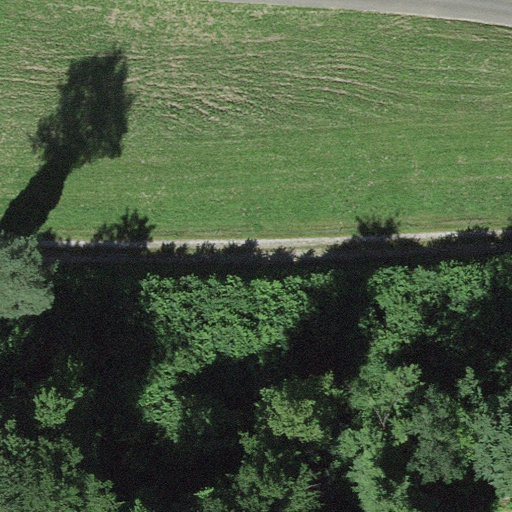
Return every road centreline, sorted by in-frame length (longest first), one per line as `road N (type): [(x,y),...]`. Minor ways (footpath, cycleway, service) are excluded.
road 1 (track): [(511,218),(283,214),(0,190)]
road 2 (track): [(511,19),(275,0)]
